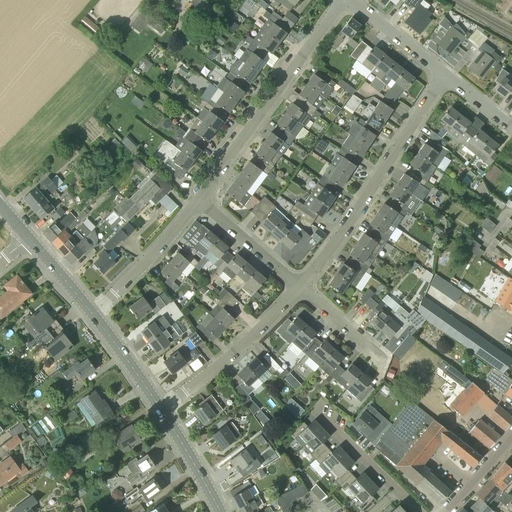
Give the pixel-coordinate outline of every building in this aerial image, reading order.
[(214,12),(200,0),(193,0),(185,9),(188,12),(190,10),(188,9),(192,5),(200,12),(194,19),(201,26),(214,12)] [(423,1),(422,0),(406,0),(404,3),(409,6),(410,5),(416,9),(405,22),(417,32),(419,29),(422,31),(431,21),(428,18),(431,14),(419,5),(421,4),(423,1)] [(129,25),(138,32),(146,23),(147,25),(151,20),(149,19),(141,11),(129,25)] [(297,19),(289,12),(288,12),(283,18),(273,12),(270,15),(271,15),(282,23),(290,29),(297,19)] [(260,30),(279,44),(287,33),(279,28),(282,23),(271,15),(260,30)] [(78,25),(95,39),(102,31),(85,17),(78,25)] [(456,24),(453,27),(444,17),(438,24),(448,32),(438,45),(449,54),(464,37),(473,45),(482,34),(476,29),(471,35),(467,32),(467,33),(466,35),(456,24)] [(351,39),(361,26),(351,19),(330,46),(335,49),(342,40),(341,38),(344,34),(351,39)] [(235,32),(239,26),(231,21),(227,27),(235,32)] [(154,22),(150,27),(160,34),(164,29),(154,22)] [(265,56),(268,53),(271,55),(279,44),(260,30),(253,40),(249,44),(265,56)] [(494,68),(497,64),(501,59),(493,52),(494,51),(484,43),(487,38),(486,37),(482,34),(473,45),(478,49),(477,50),(481,53),(468,69),(480,79),(490,66),(494,69),(494,68)] [(220,37),(217,42),(222,46),(226,41),(220,37)] [(356,61),(367,46),(361,41),(350,56),(356,61)] [(265,56),(249,44),(239,59),(258,73),(265,63),(262,61),(265,56)] [(372,50),(367,46),(356,61),(371,72),(384,56),(375,48),(375,47),(374,47),(372,50)] [(212,60),(216,54),(210,50),(206,55),(212,60)] [(369,85),(374,89),(394,63),(384,56),(371,72),(376,76),(369,85)] [(244,86),(247,82),(250,84),(258,73),(239,59),(238,61),(235,61),(229,70),(230,72),(228,74),(244,86)] [(152,65),(146,60),(141,67),(147,72),(152,65)] [(394,63),(374,89),(379,93),(385,85),(387,86),(392,79),(396,82),(404,71),(394,63)] [(404,71),(396,82),(405,90),(405,91),(415,79),(414,79),(404,71)] [(511,75),(508,73),(504,78),(494,90),(504,98),(511,89),(511,75)] [(218,89),(237,103),(244,92),(241,90),(244,86),(228,74),(218,89)] [(314,75),(306,85),(325,99),(326,100),(334,89),(335,90),(338,86),(337,85),(335,84),(336,83),(325,75),(322,80),(314,75)] [(352,96),(352,95),(356,90),(341,80),(337,85),(338,86),(352,96)] [(176,81),(173,85),(181,90),(183,86),(176,81)] [(210,82),(200,97),(208,102),(217,87),(210,82)] [(300,103),(313,113),(315,110),(316,109),(317,110),(325,99),(306,85),(298,96),(302,99),(300,103)] [(229,113),(237,103),(218,89),(207,104),(218,112),(221,108),(229,113)] [(384,97),(392,104),(396,99),(388,92),(384,97)] [(350,109),(357,99),(352,95),(352,96),(345,105),(350,109)] [(134,96),(130,102),(140,109),(144,103),(134,96)] [(357,99),(350,109),(354,112),(361,102),(357,99)] [(380,102),(373,112),(373,113),(385,121),(393,110),(380,102)] [(285,114),(302,127),(309,117),(310,118),(313,113),(300,103),(296,107),(292,104),(285,114)] [(196,118),(215,132),(223,122),(215,116),(218,112),(207,104),(196,118)] [(353,114),(354,112),(350,109),(345,105),(343,108),(353,114)] [(337,116),(341,111),(335,107),(331,112),(337,116)] [(366,124),(374,129),(378,132),(385,121),(373,113),(366,108),(363,113),(370,118),(366,123),(366,124)] [(460,115),(450,108),(441,120),(450,128),(460,115)] [(277,125),(281,128),(278,132),(292,142),(295,137),(303,128),(302,127),(285,114),(277,125)] [(473,129),(469,125),(470,123),(460,115),(450,128),(447,133),(461,144),(473,129)] [(186,133),(202,144),(204,141),(208,143),(215,132),(196,118),(186,133)] [(347,133),(350,134),(368,147),(376,136),(371,133),(374,129),(366,124),(366,123),(360,119),(358,123),(355,121),(355,122),(354,122),(347,133)] [(199,149),(202,144),(186,133),(180,128),(176,133),(180,139),(175,147),(175,148),(194,161),(202,151),(199,149)] [(479,130),(477,132),(473,129),(461,144),(458,147),(461,150),(464,146),(475,155),(488,138),(479,130)] [(278,132),(275,136),(271,133),(263,143),(281,156),(281,157),(292,142),(278,132)] [(429,138),(432,140),(438,144),(441,138),(432,132),(429,138)] [(361,158),(368,147),(350,134),(343,145),(340,150),(354,159),(357,155),(361,158)] [(125,137),(121,142),(132,149),(135,143),(125,137)] [(488,138),(475,155),(485,163),(485,162),(490,166),(497,156),(493,153),(498,146),(488,138)] [(417,155),(436,168),(447,153),(448,151),(438,144),(432,140),(428,146),(424,144),(417,155)] [(110,148),(114,153),(122,147),(117,141),(110,148)] [(255,154),(259,157),(256,161),(270,171),(281,156),(263,143),(255,154)] [(175,171),(178,166),(186,172),(194,161),(175,148),(164,163),(175,171)] [(330,165),(336,169),(348,177),(356,166),(351,163),(354,159),(340,150),(330,165)] [(436,168),(417,155),(410,166),(413,168),(411,172),(426,183),(436,168)] [(135,170),(141,164),(137,160),(131,165),(135,170)] [(256,161),(253,165),(249,162),(241,172),(254,181),(261,171),(267,176),(270,171),(256,161)] [(348,177),(336,169),(330,165),(320,180),(334,190),(337,185),(341,188),(348,177)] [(493,165),(484,177),(493,184),(502,172),(493,165)] [(476,177),(469,170),(464,176),(471,182),(476,177)] [(115,208),(113,210),(126,223),(127,223),(150,200),(160,189),(166,195),(173,188),(156,172),(154,175),(151,173),(137,187),(139,189),(129,200),(126,197),(115,208)] [(254,181),(241,172),(233,183),(251,196),(252,196),(246,192),(254,181)] [(423,187),(424,186),(426,183),(411,172),(408,176),(404,174),(397,185),(410,194),(417,199),(421,201),(428,191),(423,187)] [(23,199),(33,210),(45,199),(40,194),(46,189),(51,194),(55,191),(61,186),(60,185),(63,183),(57,175),(54,178),(51,180),(48,177),(23,199)] [(309,194),(329,207),(336,197),(332,194),(334,190),(320,180),(310,195),(309,194)] [(226,193),(244,207),(251,196),(233,183),(226,193)] [(461,197),(466,189),(458,184),(453,192),(461,197)] [(390,202),(406,213),(407,213),(417,199),(410,194),(397,185),(389,195),(393,198),(390,202)] [(115,191),(111,186),(107,191),(111,195),(115,191)] [(159,201),(166,195),(160,189),(150,200),(155,205),(159,201)] [(45,199),(33,210),(41,220),(54,209),(50,205),(60,196),(55,191),(51,194),(45,199)] [(64,198),(67,202),(73,196),(70,193),(64,198)] [(329,207),(309,194),(302,204),(297,201),(294,207),(300,211),(314,220),(317,216),(321,218),(329,207)] [(268,201),(264,197),(251,212),(255,216),(268,201)] [(272,204),(268,201),(255,216),(259,219),(272,204)] [(390,202),(387,206),(384,204),(376,215),(390,224),(397,213),(403,217),(406,213),(390,202)] [(276,208),(272,204),(259,219),(262,222),(261,224),(271,233),(281,221),(272,213),(276,208)] [(61,208),(52,216),(56,221),(65,213),(61,208)] [(314,220),(300,211),(297,215),(311,224),(314,220)] [(51,243),(55,248),(67,236),(67,235),(77,225),(76,225),(86,215),(83,212),(76,219),(51,243)] [(43,234),(50,242),(51,243),(76,219),(70,213),(57,226),(54,223),(43,234)] [(369,225),(373,228),(370,232),(385,243),(396,228),(390,224),(376,215),(369,225)] [(271,233),(275,236),(274,238),(278,241),(279,241),(280,241),(290,230),(294,225),(285,217),(281,221),(271,233)] [(496,226),(493,223),(486,218),(480,226),(490,234),(496,226)] [(107,254),(122,240),(123,241),(132,233),(130,232),(133,229),(127,223),(126,223),(102,246),(105,249),(98,256),(100,258),(91,267),(95,271),(97,269),(103,274),(111,266),(111,267),(115,264),(114,263),(115,262),(107,254)] [(88,229),(83,224),(69,238),(67,236),(55,248),(64,257),(92,231),(88,228),(88,229)] [(209,231),(208,232),(201,225),(187,242),(204,256),(219,239),(209,231)] [(434,231),(440,235),(444,229),(438,225),(434,231)] [(505,235),(510,229),(505,225),(500,231),(505,235)] [(92,231),(64,257),(64,258),(71,266),(83,254),(86,256),(94,248),(97,246),(98,239),(94,229),(92,231)] [(290,230),(280,241),(294,254),(309,237),(301,229),(296,235),(290,230)] [(317,242),(324,235),(317,229),(311,236),(317,242)] [(364,234),(356,244),(375,257),(385,243),(370,232),(367,236),(364,234)] [(479,258),(484,252),(479,248),(481,246),(470,238),(464,247),(479,258)] [(490,244),(495,248),(500,242),(494,238),(490,244)] [(230,255),(226,251),(229,248),(219,239),(204,256),(204,257),(218,269),(230,255)] [(375,257),(356,244),(349,255),(352,258),(349,262),(365,272),(375,257)] [(420,244),(417,248),(424,253),(427,249),(420,244)] [(491,254),(495,248),(490,244),(485,250),(491,254)] [(169,262),(181,272),(189,263),(194,268),(198,263),(188,255),(185,259),(178,252),(169,262)] [(236,254),(233,258),(230,255),(218,269),(231,280),(246,263),(236,254)] [(164,283),(174,291),(178,287),(173,282),(181,272),(169,262),(161,272),(168,279),(164,283)] [(362,277),(365,272),(349,262),(347,266),(343,264),(336,275),(349,284),(355,287),(362,277)] [(246,283),(256,271),(246,263),(231,280),(236,275),(246,283)] [(416,275),(421,269),(414,263),(409,269),(416,275)] [(406,269),(401,265),(396,271),(402,275),(406,269)] [(426,270),(420,278),(429,284),(433,275),(426,270)] [(241,288),(244,290),(251,297),(266,280),(256,271),(246,283),(241,288)] [(209,280),(212,283),(217,276),(214,273),(209,280)] [(342,294),(349,284),(336,275),(328,285),(342,294)] [(436,275),(429,285),(455,303),(462,293),(436,275)] [(0,317),(1,318),(30,294),(22,284),(23,283),(21,281),(21,282),(17,277),(4,287),(8,292),(0,298),(0,317)] [(511,280),(509,279),(504,286),(495,303),(511,313),(511,280)] [(212,291),(214,288),(207,282),(204,285),(212,291)] [(509,366),(510,365),(511,361),(511,360),(447,315),(455,304),(428,284),(427,287),(416,313),(492,367),(502,374),(509,365),(509,366)] [(204,285),(199,290),(203,294),(208,290),(204,285)] [(224,296),(228,292),(224,288),(220,293),(217,296),(221,300),(231,309),(234,305),(224,296)] [(360,300),(364,304),(370,298),(373,294),(368,290),(360,300)] [(238,301),(228,292),(224,296),(234,305),(238,301)] [(155,314),(160,311),(166,306),(171,302),(164,293),(158,297),(148,305),(143,298),(130,308),(134,313),(133,314),(135,316),(135,315),(139,320),(152,310),(155,314)] [(370,298),(364,304),(372,311),(378,305),(370,298)] [(234,312),(231,309),(221,300),(217,304),(209,314),(225,329),(234,319),(230,316),(234,312)] [(379,330),(394,313),(381,301),(378,305),(372,311),(368,315),(373,319),(370,322),(379,330)] [(45,328),(53,322),(42,308),(25,322),(40,342),(50,334),(45,328)] [(404,321),(394,313),(379,330),(390,339),(393,336),(397,339),(409,325),(404,321)] [(196,327),(206,336),(210,332),(216,338),(225,329),(209,314),(200,323),(196,327)] [(425,321),(419,315),(411,324),(417,330),(425,321)] [(149,343),(171,326),(163,316),(154,323),(141,332),(149,343)] [(286,329),(296,337),(307,325),(297,317),(286,329)] [(318,340),(314,337),(317,334),(307,325),(296,337),(292,342),(305,354),(318,340)] [(171,326),(149,343),(157,353),(174,340),(179,336),(171,326)] [(195,348),(196,348),(203,342),(195,332),(187,337),(195,348)] [(73,347),(62,334),(54,340),(50,334),(40,342),(56,361),(73,347)] [(324,340),(322,343),(318,340),(305,354),(309,358),(319,366),(334,349),(324,340)] [(183,349),(164,363),(172,374),(191,360),(183,349)] [(341,369),(337,365),(344,357),(334,349),(319,366),(318,367),(328,376),(332,379),(333,378),(341,369)] [(256,358),(247,367),(257,378),(262,384),(275,371),(267,362),(263,357),(259,361),(256,358)] [(267,362),(275,371),(279,367),(271,358),(267,362)] [(57,385),(66,379),(67,380),(77,373),(82,380),(95,370),(88,359),(80,365),(79,362),(63,374),(60,371),(52,377),(57,385)] [(191,366),(195,371),(200,367),(196,362),(191,366)] [(438,368),(443,372),(448,366),(442,362),(438,368)] [(345,372),(341,369),(333,378),(346,390),(362,372),(352,364),(345,372)] [(511,366),(510,365),(509,366),(509,365),(502,374),(511,380),(511,366)] [(239,385),(248,395),(254,389),(250,385),(251,384),(257,378),(247,367),(237,376),(243,382),(239,385)] [(284,370),(279,375),(282,378),(288,373),(284,370)] [(372,381),(362,372),(346,390),(356,398),(360,402),(373,388),(369,384),(372,381)] [(296,379),(290,373),(285,379),(290,385),(296,379)] [(388,384),(394,388),(399,384),(393,378),(388,384)] [(462,417),(483,393),(471,383),(450,407),(462,417)] [(88,395),(86,396),(80,400),(97,424),(112,413),(103,400),(101,402),(94,392),(88,396),(88,395)] [(203,424),(215,415),(222,410),(218,404),(212,396),(205,401),(205,400),(197,406),(199,409),(194,413),(203,424)] [(280,401),(283,405),(288,400),(285,396),(280,401)] [(260,409),(250,399),(245,404),(253,415),(260,409)] [(411,402),(374,447),(410,479),(410,478),(434,499),(434,501),(437,504),(439,503),(441,505),(452,492),(429,471),(421,466),(442,440),(474,466),(481,458),(472,450),(411,402)] [(506,430),(511,422),(511,419),(496,406),(488,416),(506,430)] [(297,419),(304,412),(298,407),(291,414),(297,419)] [(261,411),(255,416),(259,421),(265,416),(261,411)] [(371,443),(389,423),(378,412),(372,419),(364,412),(353,424),(363,433),(362,435),(371,443)] [(291,434),(295,438),(303,447),(322,429),(319,426),(320,426),(319,425),(314,420),(305,429),(300,424),(291,434)] [(490,448),(499,438),(478,421),(470,431),(490,448)] [(13,439),(17,436),(26,429),(21,423),(8,432),(13,439)] [(240,434),(231,423),(212,437),(222,449),(235,439),(235,438),(240,434)] [(131,447),(130,446),(140,440),(131,426),(114,437),(124,452),(131,447)] [(303,447),(310,455),(315,460),(325,450),(321,446),(330,437),(325,432),(326,432),(325,431),(324,431),(322,429),(303,447)] [(76,446),(79,450),(93,440),(89,435),(81,440),(82,442),(76,446)] [(17,436),(13,439),(5,445),(9,451),(22,442),(17,436)] [(43,436),(36,441),(40,447),(47,442),(43,436)] [(462,442),(466,445),(470,440),(466,437),(462,442)] [(93,440),(79,450),(76,452),(83,462),(103,448),(96,438),(93,440)] [(315,460),(319,465),(327,473),(331,469),(346,455),(344,452),(343,451),(343,452),(338,447),(329,455),(325,450),(315,460)] [(54,448),(51,456),(59,459),(62,451),(54,448)] [(260,465),(255,457),(251,459),(245,450),(230,461),(235,467),(236,466),(240,471),(239,472),(244,478),(260,465)] [(136,458),(126,465),(132,474),(126,478),(132,486),(142,479),(141,478),(149,473),(148,471),(155,466),(152,461),(154,460),(151,455),(148,457),(148,455),(138,462),(136,458)] [(335,481),(339,486),(349,477),(345,472),(354,463),(349,458),(350,458),(349,457),(349,458),(346,455),(331,469),(339,477),(335,481)] [(0,484),(6,480),(7,481),(16,474),(14,471),(17,469),(22,476),(28,471),(23,464),(17,468),(10,458),(0,464),(0,484)] [(67,465),(64,462),(56,468),(59,471),(67,465)] [(511,469),(504,463),(490,479),(502,491),(502,490),(507,485),(511,489),(511,487),(511,469)] [(49,469),(45,476),(52,479),(56,473),(49,469)] [(348,487),(355,495),(371,481),(368,479),(369,478),(368,477),(367,478),(363,473),(354,481),(349,477),(339,486),(344,491),(348,487)] [(475,495),(479,499),(486,505),(492,499),(496,502),(498,499),(506,506),(506,507),(510,511),(509,511),(511,511),(511,498),(502,490),(502,491),(490,479),(489,480),(485,485),(485,484),(475,495)] [(137,487),(125,496),(131,505),(143,496),(147,502),(162,491),(160,489),(162,488),(159,485),(158,485),(153,480),(139,490),(137,487)] [(371,481),(355,495),(363,504),(359,507),(363,511),(364,511),(376,501),(376,500),(375,500),(376,501),(374,503),(369,498),(378,490),(374,485),(374,484),(374,483),(373,484),(371,481)] [(232,497),(239,509),(248,504),(246,501),(253,497),(248,489),(252,487),(249,482),(230,492),(233,497),(232,497)] [(275,499),(280,509),(291,503),(308,492),(302,484),(296,488),(290,491),(275,499)] [(327,496),(316,484),(311,490),(320,501),(327,496)] [(248,504),(239,509),(240,511),(250,511),(251,511),(262,505),(260,500),(261,500),(258,494),(253,497),(246,501),(248,504)] [(36,503),(32,497),(12,511),(38,511),(39,511),(34,505),(36,503)] [(486,505),(479,499),(470,509),(473,511),(493,511),(491,510),(486,505)] [(291,503),(280,509),(282,511),(288,511),(295,508),(291,503)]
